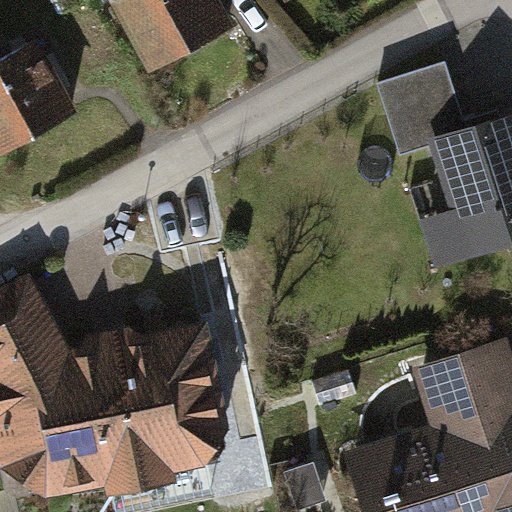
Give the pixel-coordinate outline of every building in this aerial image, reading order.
[(242,0),(131,0),(169,69),(255,22),(242,0)] [(53,34),(0,67),(0,126),(20,157),(99,107),(53,34)] [(469,206),(431,218),(446,265),(511,244),(511,113),(446,134),(469,206)] [(49,271),(0,295),(0,398),(22,464),(65,495),(231,457),(256,430),(225,314),(87,344),(49,271)] [(511,511),(511,338),(420,369),(439,425),(354,454),(373,511),(511,511)]
